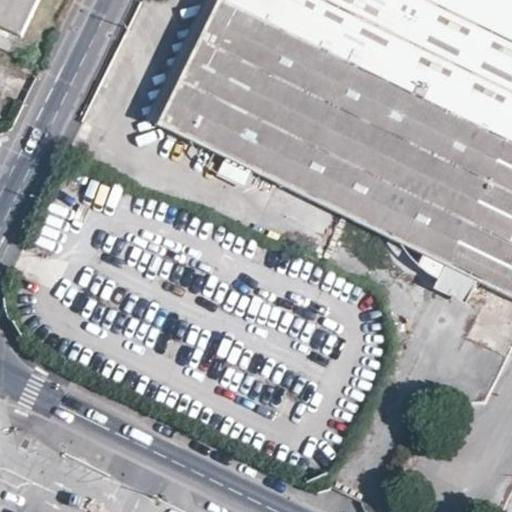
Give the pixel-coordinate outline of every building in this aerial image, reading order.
[(0,0),(0,26),(21,37),(38,0),(0,0)] [(163,125),(222,2),(217,0),(205,0),(147,117),(163,125)] [(511,0),(223,0),(222,2),(163,125),(201,144),(228,157),(447,265),(477,280),(511,297),(511,0)] [(228,157),(201,144),(191,161),(219,175),(228,157)] [(467,303),(477,280),(447,265),(436,288),(467,303)]
